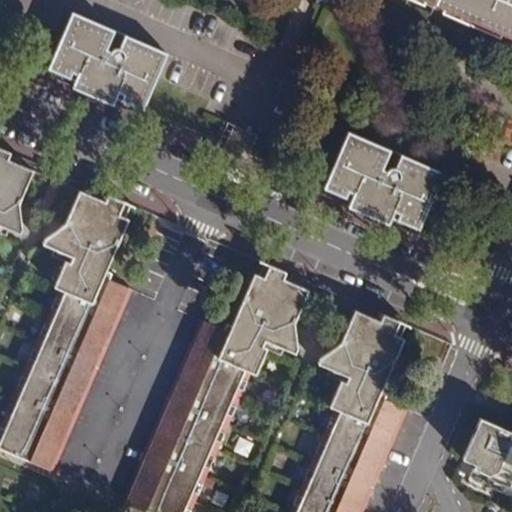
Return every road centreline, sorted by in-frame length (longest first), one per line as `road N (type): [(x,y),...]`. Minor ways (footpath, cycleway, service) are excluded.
road 1 (tertiary): [(0,100),(490,309)]
road 2 (residential): [(490,309),(403,511)]
